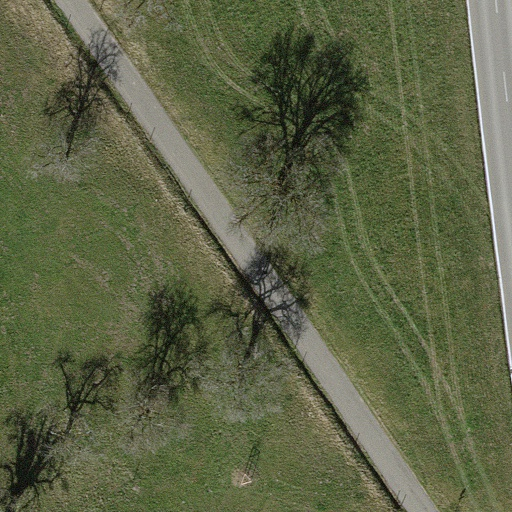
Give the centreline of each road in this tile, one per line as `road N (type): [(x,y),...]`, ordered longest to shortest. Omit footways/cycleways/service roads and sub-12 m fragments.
road 1 (track): [(418,511),(66,0)]
road 2 (tertiary): [(511,151),(494,0)]
